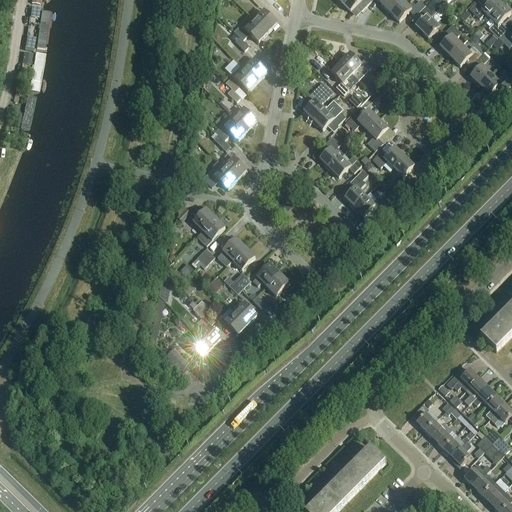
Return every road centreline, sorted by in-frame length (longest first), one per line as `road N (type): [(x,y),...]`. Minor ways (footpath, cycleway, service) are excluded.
road 1 (primary): [(511,151),(154,511)]
road 2 (primary): [(188,511),(511,186)]
road 3 (residential): [(511,255),(374,399),(375,420),(426,470)]
road 4 (residential): [(438,78),(468,106),(468,127),(454,142),(442,150),(426,146),(408,129),(406,111),(422,92)]
road 5 (residential): [(316,281),(348,250),(348,229),(293,173),(268,176)]
road 6 (residential): [(295,19),(393,38),(438,78)]
road 7 (residential): [(268,176),(295,19)]
road 8 (residential): [(206,392),(316,281)]
road 9 (residential): [(316,281),(248,205),(268,176)]
